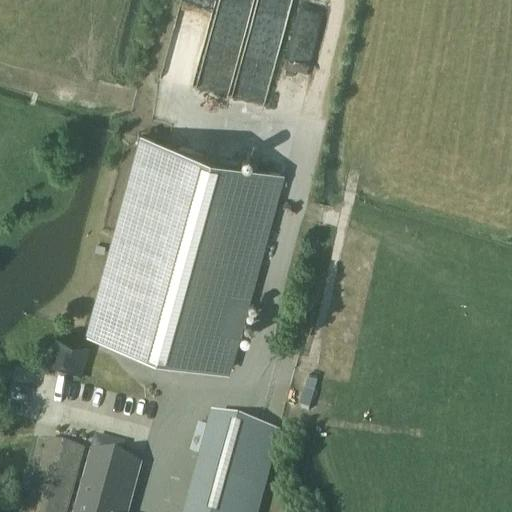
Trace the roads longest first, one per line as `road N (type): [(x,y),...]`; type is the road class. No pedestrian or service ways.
road 1 (track): [(149,511),(179,385),(260,402),(302,206),(322,0)]
road 2 (track): [(260,402),(302,421),(346,217),(302,206)]
road 3 (track): [(307,140),(154,100)]
